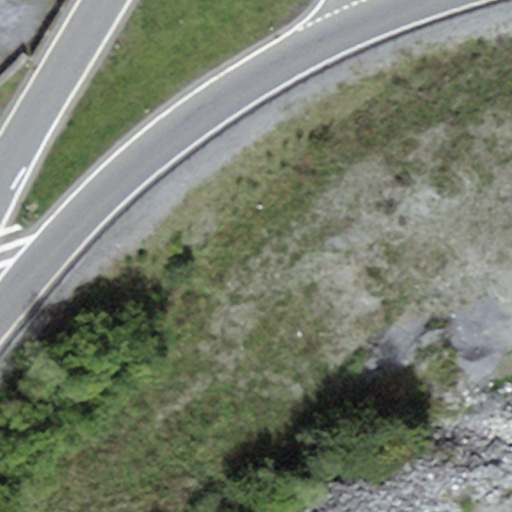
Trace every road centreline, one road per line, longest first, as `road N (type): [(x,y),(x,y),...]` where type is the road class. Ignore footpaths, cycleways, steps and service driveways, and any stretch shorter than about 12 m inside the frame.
road 1 (tertiary): [(0,338),(183,140),(346,33)]
road 2 (tertiary): [(107,0),(0,186)]
